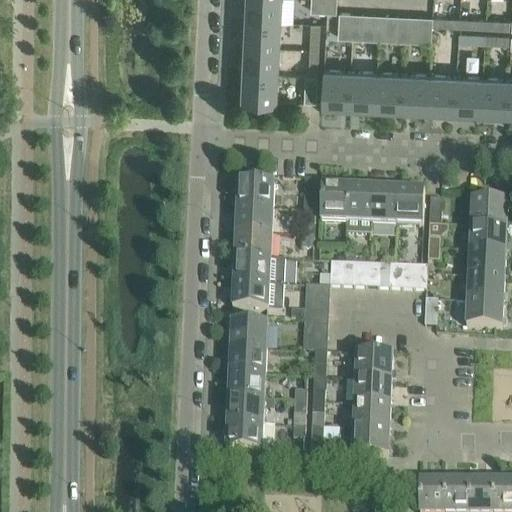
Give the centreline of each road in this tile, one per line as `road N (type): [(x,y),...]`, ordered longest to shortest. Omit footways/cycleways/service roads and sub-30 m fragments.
road 1 (residential): [(199,141),(181,511)]
road 2 (tertiary): [(66,179),(64,501)]
road 3 (residential): [(199,141),(511,157)]
road 4 (residential): [(511,441),(429,441),(432,342),(372,319)]
road 5 (residential): [(205,0),(199,141)]
